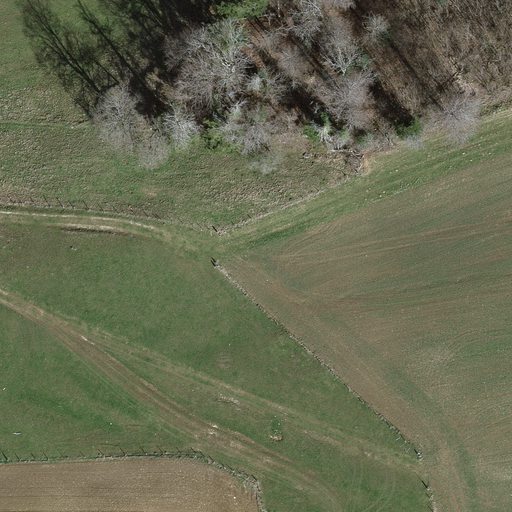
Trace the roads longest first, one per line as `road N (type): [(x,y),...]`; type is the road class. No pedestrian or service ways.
road 1 (track): [(0,292),(433,474)]
road 2 (track): [(220,249),(144,226),(0,214)]
